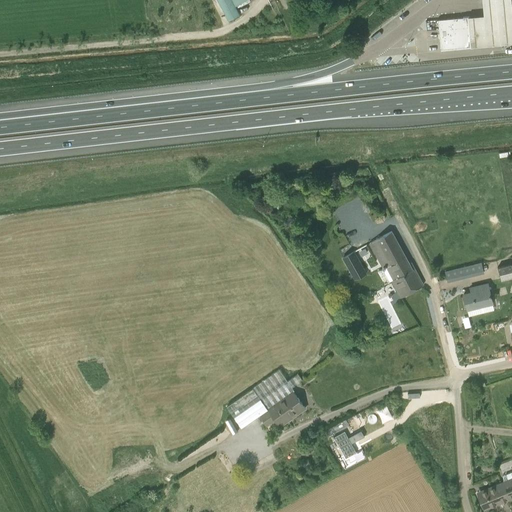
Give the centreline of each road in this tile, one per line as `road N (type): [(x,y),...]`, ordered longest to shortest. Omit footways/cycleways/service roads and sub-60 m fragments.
road 1 (motorway): [(0,149),(511,93)]
road 2 (motorway): [(269,97),(0,128)]
road 3 (unknown): [(252,85),(0,114)]
road 4 (motorway): [(511,72),(269,97)]
road 5 (unclassified): [(454,376),(429,285),(399,219)]
road 6 (unclassified): [(468,511),(454,376)]
